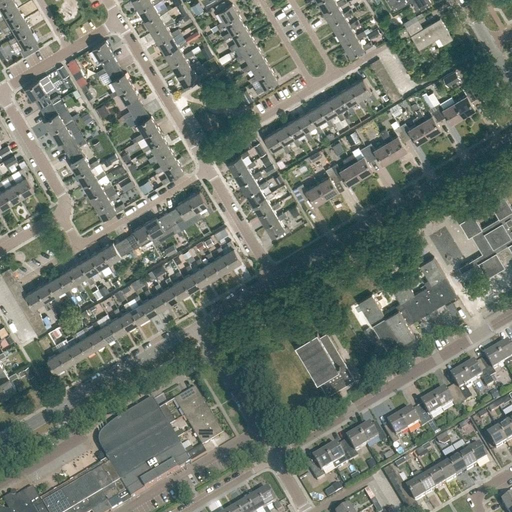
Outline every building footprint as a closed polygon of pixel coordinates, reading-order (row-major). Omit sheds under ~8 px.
[(17,7),(12,0),(3,0),(0,2),(0,10),(2,14),(3,15),(17,7)] [(133,0),(140,10),(153,2),(154,4),(160,0),(133,0)] [(340,0),(337,2),(335,0),(321,0),(318,2),(325,13),(338,5),(339,6),(346,1),(345,0),(340,0)] [(417,11),(431,3),(428,0),(387,0),(394,11),(410,1),(412,3),(411,4),(413,6),(413,5),(417,11)] [(353,12),(365,5),(363,1),(351,9),(353,12)] [(158,11),(154,4),(153,2),(140,10),(146,21),(159,13),(160,15),(167,10),(165,6),(158,11)] [(182,16),(187,13),(181,3),(176,5),(182,16)] [(219,29),(226,25),(225,23),(238,15),(232,4),(219,12),(224,20),(216,25),(219,29)] [(343,13),(339,6),(338,5),(325,13),(331,24),(345,16),(345,17),(353,12),(351,9),(350,8),(343,13)] [(195,16),(203,11),(200,6),(192,10),(195,16)] [(10,26),(23,18),(17,7),(3,15),(2,14),(0,15),(0,20),(4,18),(9,25),(10,26)] [(164,21),(160,15),(159,13),(146,21),(153,32),(166,24),(166,25),(174,21),(172,17),(164,21)] [(245,26),(238,15),(225,23),(226,25),(230,31),(223,36),(225,40),(232,35),(231,34),(245,26)] [(349,24),(345,17),(345,16),(331,24),(338,34),(351,26),(352,28),(359,23),(357,19),(349,24)] [(30,29),(23,18),(10,26),(9,25),(1,29),(3,33),(11,29),(15,35),(16,37),(30,29)] [(443,44),(452,39),(439,18),(423,28),(418,20),(406,27),(419,49),(439,37),(443,44)] [(171,32),(166,25),(166,24),(153,32),(159,43),(172,35),(173,36),(180,32),(178,28),(171,32)] [(191,32),(197,28),(194,24),(188,28),(191,32)] [(251,36),(245,26),(231,34),(232,35),(236,42),(229,47),(231,50),(239,46),(238,44),(251,36)] [(356,35),(352,28),(351,26),(338,34),(344,45),(357,37),(358,39),(366,34),(364,30),(356,35)] [(30,29),(16,37),(15,35),(10,39),(8,40),(10,44),(17,39),(23,48),(19,50),(23,56),(38,47),(34,41),(36,40),(30,29)] [(369,39),(380,33),(377,29),(367,35),(369,39)] [(177,43),(173,36),(172,35),(159,43),(165,54),(179,46),(179,47),(187,43),(184,39),(177,43)] [(258,47),(251,36),(238,44),(239,46),(243,53),(235,57),(238,61),(245,57),(244,55),(258,47)] [(350,56),(364,48),(364,49),(372,44),(370,41),(362,45),(358,39),(357,37),(344,45),(350,56)] [(99,76),(106,71),(105,70),(117,63),(111,52),(112,51),(106,40),(92,48),(104,67),(96,72),(99,76)] [(184,54),(179,47),(179,46),(165,54),(172,64),(185,56),(186,58),(200,49),(198,45),(184,54)] [(264,58),(258,47),(244,55),(245,57),(249,64),(242,68),(244,72),(252,68),(251,66),(264,58)] [(190,65),(186,58),(185,56),(172,64),(178,75),(191,67),(192,69),(200,64),(197,60),(190,65)] [(257,77),(271,69),(264,58),(251,66),(252,68),(256,74),(248,79),(251,83),(258,78),(257,77)] [(379,58),(370,64),(373,69),(382,63),(379,58)] [(73,73),(80,69),(74,59),(68,62),(70,65),(68,66),(73,73)] [(123,73),(117,63),(105,70),(106,71),(117,89),(109,94),(111,97),(119,93),(118,92),(132,83),(125,72),(123,73)] [(385,68),(382,63),(373,69),(376,74),(385,68)] [(57,69),(63,78),(69,75),(63,65),(57,69)] [(196,76),(192,69),(191,67),(178,75),(185,86),(197,79),(198,80),(206,75),(204,71),(196,76)] [(379,79),(388,73),(385,68),(376,74),(379,79)] [(264,87),(277,80),(271,69),(257,77),(258,78),(262,85),(255,90),(257,94),(265,89),(264,87)] [(448,86),(461,79),(456,71),(443,78),(448,86)] [(391,78),(388,73),(379,79),(381,83),(391,78)] [(41,109),(53,102),(53,103),(60,98),(58,95),(51,99),(47,92),(53,88),(46,76),(39,80),(26,88),(33,99),(34,98),(41,109)] [(360,98),(362,97),(369,93),(373,101),(377,98),(372,90),(371,91),(363,78),(352,85),(360,98)] [(384,88),(393,82),(391,78),(381,83),(384,88)] [(396,87),(393,82),(384,88),(387,92),(396,87)] [(138,94),(132,83),(118,92),(119,93),(129,111),(122,115),(125,119),(132,115),(131,113),(143,106),(137,95),(138,94)] [(471,101),(476,98),(468,84),(462,88),(466,94),(455,100),(463,115),(475,108),(471,101)] [(351,104),(358,99),(363,107),(366,105),(362,97),(360,98),(352,85),(341,91),(349,105),(351,104)] [(399,91),(396,87),(387,92),(390,97),(399,91)] [(81,95),(77,89),(73,91),(76,98),(81,95)] [(253,100),(247,90),(240,94),(246,104),(253,100)] [(340,110),(347,106),(352,113),(356,111),(351,104),(349,105),(341,91),(330,98),(338,111),(340,110)] [(402,96),(399,91),(390,97),(393,102),(402,96)] [(428,108),(433,105),(426,92),(420,96),(428,108)] [(59,113),(67,109),(61,98),(60,98),(53,103),(59,113)] [(329,116),(336,112),(341,120),(345,117),(340,110),(338,111),(330,98),(320,104),(328,117),(329,116)] [(463,115),(455,100),(442,107),(439,102),(434,105),(442,119),(448,115),(452,122),(463,115)] [(396,115),(407,109),(402,101),(391,107),(396,115)] [(59,113),(53,103),(53,102),(41,109),(47,119),(45,120),(52,131),(65,123),(66,124),(73,120),(71,116),(64,120),(59,113)] [(102,118),(109,113),(104,104),(96,109),(102,118)] [(319,123),(326,119),(330,126),(334,124),(329,116),(328,117),(320,104),(309,111),(317,124),(319,123)] [(441,128),(437,122),(442,119),(434,105),(433,105),(428,108),(432,114),(425,118),(419,108),(414,111),(420,121),(429,136),(441,128)] [(143,106),(131,113),(132,115),(139,126),(143,132),(135,137),(138,141),(145,136),(144,134),(157,126),(151,115),(149,116),(143,106)] [(308,129),(315,125),(319,133),(323,130),(319,123),(317,124),(309,111),(298,117),(306,130),(308,129)] [(429,136),(420,121),(414,111),(417,116),(412,118),(416,124),(408,128),(405,122),(399,125),(408,139),(413,136),(417,143),(429,136)] [(93,119),(89,113),(84,116),(88,122),(93,119)] [(297,136),(304,131),(309,139),(312,137),(308,129),(306,130),(298,117),(287,123),(295,137),(297,136)] [(76,142),(66,124),(65,123),(52,131),(58,142),(60,141),(66,152),(78,145),(79,146),(86,142),(84,138),(76,142)] [(286,142),(293,138),(297,145),(301,143),(297,136),(295,137),(287,123),(277,130),(285,143),(286,142)] [(407,149),(403,142),(408,139),(399,125),(394,128),(398,134),(392,137),(386,128),(380,131),(386,141),(395,156),(407,149)] [(164,137),(157,126),(144,134),(145,136),(149,143),(142,147),(144,151),(151,147),(150,145),(164,137)] [(291,149),(286,142),(285,143),(277,130),(266,136),(274,150),(282,144),(287,152),(291,149)] [(351,145),(360,140),(354,131),(346,136),(351,145)] [(170,148),(164,137),(150,145),(151,147),(155,154),(148,158),(150,162),(158,157),(157,156),(170,148)] [(98,153),(104,150),(99,141),(93,144),(98,153)] [(395,156),(386,141),(374,148),(371,142),(365,146),(373,160),(379,156),(383,163),(395,156)] [(254,146),(260,156),(266,153),(260,143),(254,146)] [(0,149),(0,156),(1,158),(11,151),(8,145),(0,149)] [(89,164),(79,146),(78,145),(66,152),(72,162),(71,163),(77,174),(91,166),(92,168),(99,163),(96,159),(89,164)] [(353,153),(348,156),(360,177),(373,169),(369,162),(373,160),(365,146),(360,149),(363,155),(357,159),(353,153)] [(177,159),(170,148),(157,156),(158,157),(162,164),(155,169),(157,173),(165,169),(163,167),(177,159)] [(240,155),(228,163),(234,173),(247,166),(246,165),(242,158),(250,154),(247,150),(240,155)] [(313,162),(322,157),(318,151),(310,156),(313,162)] [(3,161),(6,168),(17,161),(14,155),(3,161)] [(266,167),(273,163),(268,155),(261,159),(266,167)] [(336,163),(331,167),(339,180),(345,177),(349,184),(360,177),(348,156),(342,159),(346,165),(339,169),(336,163)] [(280,170),(290,164),(287,158),(277,164),(280,170)] [(170,178),(183,170),(177,159),(163,167),(165,169),(169,175),(161,180),(164,184),(171,179),(170,178)] [(253,176),(252,175),(248,168),(256,164),(253,160),(246,165),(247,166),(234,173),(241,184),(253,176)] [(133,163),(131,164),(130,162),(126,164),(132,173),(137,170),(133,163)] [(299,167),(302,171),(307,168),(305,163),(299,167)] [(268,174),(276,169),(273,164),(265,168),(268,174)] [(96,174),(92,168),(91,166),(77,174),(84,185),(97,177),(98,179),(105,174),(103,170),(96,174)] [(121,174),(125,172),(121,166),(112,171),(115,175),(120,172),(121,174)] [(337,190),(333,183),(339,180),(331,167),(325,170),(329,175),(317,183),(326,197),(337,190)] [(33,190),(25,177),(26,176),(21,168),(11,174),(15,182),(14,183),(22,196),(33,190)] [(259,185),(255,179),(262,174),(260,171),(252,175),(253,176),(241,184),(247,194),(259,187),(259,185)] [(14,183),(15,182),(11,174),(0,180),(0,181),(4,188),(3,189),(11,203),(22,196),(14,183)] [(277,184),(283,180),(279,175),(274,178),(277,184)] [(126,176),(115,182),(117,186),(128,179),(126,176)] [(102,186),(98,179),(97,177),(84,185),(90,196),(103,188),(104,189),(112,185),(109,181),(102,186)] [(144,193),(153,188),(149,180),(139,186),(144,193)] [(3,189),(4,188),(0,181),(0,190),(0,191),(0,209),(11,203),(3,189)] [(266,197),(265,196),(261,189),(268,185),(266,181),(259,185),(259,187),(247,194),(253,204),(266,197)] [(326,197),(317,183),(306,189),(302,183),(297,186),(306,200),(310,197),(315,204),(326,197)] [(109,196),(104,189),(103,188),(90,196),(97,206),(110,199),(111,200),(118,196),(116,192),(109,196)] [(272,207),(271,205),(267,199),(279,192),(277,188),(265,196),(266,197),(253,204),(259,214),(272,207)] [(200,190),(189,197),(197,210),(198,209),(205,205),(210,213),(214,211),(209,203),(207,203),(200,190)] [(474,213),(460,222),(469,236),(471,235),(482,253),(459,267),(462,272),(479,263),(487,277),(505,266),(497,252),(509,245),(511,250),(511,206),(505,195),(491,203),(499,217),(483,227),(474,213)] [(203,217),(198,209),(197,210),(189,197),(178,204),(178,205),(168,212),(175,223),(177,222),(194,212),(199,219),(203,217)] [(117,212),(125,207),(123,203),(115,207),(111,200),(110,199),(97,206),(103,217),(116,210),(117,212)] [(277,216),(273,209),(280,205),(278,201),(271,205),(272,207),(259,214),(265,225),(278,217),(277,216)] [(294,217),(300,214),(296,206),(289,210),(294,217)] [(181,230),(177,222),(175,223),(168,212),(158,218),(157,216),(145,223),(153,236),(155,235),(173,225),(177,232),(181,230)] [(284,212),(277,216),(278,217),(265,225),(272,235),(284,228),(280,220),(287,216),(284,212)] [(160,243),(155,235),(153,236),(145,223),(134,230),(135,231),(125,237),(132,249),(133,248),(151,238),(156,245),(160,243)] [(138,256),(133,248),(132,249),(125,237),(114,244),(113,242),(102,249),(110,262),(112,261),(129,250),(134,258),(138,256)] [(208,247),(214,244),(211,238),(204,241),(208,247)] [(241,260),(234,248),(235,247),(230,239),(227,242),(231,249),(224,253),(223,254),(231,266),(241,260)] [(199,250),(205,247),(202,241),(196,244),(199,250)] [(165,249),(168,256),(177,251),(174,244),(165,249)] [(223,254),(224,253),(220,246),(216,248),(221,255),(214,259),(213,260),(220,273),(231,266),(223,254)] [(116,269),(112,261),(110,262),(102,249),(91,255),(99,268),(101,268),(108,264),(112,271),(116,269)] [(185,259),(191,255),(189,250),(182,254),(185,259)] [(213,260),(214,259),(210,252),(206,254),(210,261),(204,265),(202,266),(210,279),(220,273),(213,260)] [(106,275),(101,268),(99,268),(91,255),(81,262),(89,275),(90,274),(97,270),(102,278),(106,275)] [(176,265),(182,261),(178,255),(172,259),(176,265)] [(408,324),(454,296),(457,295),(434,256),(420,265),(432,284),(415,294),(403,275),(389,283),(401,302),(383,313),(372,294),(358,302),(370,321),(371,321),(388,349),(400,341),(401,343),(415,335),(408,324)] [(202,266),(204,265),(200,258),(196,260),(200,267),(193,271),(192,272),(200,285),(210,279),(202,266)] [(95,282),(90,274),(89,275),(81,262),(70,268),(78,281),(79,280),(86,276),(91,284),(95,282)] [(192,272),(193,271),(189,264),(185,266),(190,273),(183,277),(182,278),(189,291),(200,285),(192,272)] [(4,279),(13,273),(10,268),(1,273),(4,279)] [(84,288),(79,280),(78,281),(70,268),(59,275),(67,288),(68,287),(75,283),(80,291),(84,288)] [(182,278),(183,277),(179,270),(175,272),(179,279),(173,283),(171,284),(179,297),(189,291),(182,278)] [(146,274),(150,280),(155,277),(151,271),(146,274)] [(16,277),(13,273),(4,279),(7,283),(16,277)] [(73,295),(68,287),(67,288),(59,275),(48,281),(56,294),(58,293),(64,289),(69,297),(73,295)] [(171,284),(173,283),(169,276),(165,279),(169,286),(163,290),(161,290),(169,303),(179,297),(171,284)] [(10,288),(19,282),(16,277),(7,283),(10,288)] [(62,301),(58,293),(56,294),(48,281),(37,288),(45,301),(47,300),(54,296),(58,303),(62,301)] [(22,287),(19,282),(10,288),(12,293),(22,287)] [(161,290),(163,290),(158,282),(155,285),(159,292),(152,296),(151,297),(159,309),(169,303),(161,290)] [(107,288),(106,288),(105,285),(99,289),(100,292),(103,296),(109,292),(107,288)] [(127,299),(134,294),(129,285),(121,289),(127,299)] [(25,292),(22,287),(12,293),(15,297),(25,292)] [(51,308),(47,300),(45,301),(37,288),(26,294),(28,296),(30,301),(33,306),(34,307),(43,302),(47,310),(51,308)] [(119,302),(126,298),(121,289),(114,293),(119,302)] [(151,297),(152,296),(148,289),(144,291),(149,298),(142,302),(141,303),(148,316),(159,309),(151,297)] [(18,302),(28,296),(25,292),(15,297),(18,302)] [(141,303),(142,302),(138,295),(134,297),(138,304),(132,308),(130,309),(138,322),(148,316),(141,303)] [(21,307),(30,301),(28,296),(18,302),(21,307)] [(24,311),(33,306),(30,301),(21,307),(24,311)] [(130,309),(132,308),(128,301),(124,303),(128,310),(121,314),(120,315),(128,328),(138,322),(130,309)] [(36,311),(34,307),(33,306),(24,311),(27,316),(36,311)] [(120,315),(121,314),(117,307),(113,309),(118,316),(111,320),(110,321),(117,334),(128,328),(120,315)] [(39,315),(36,311),(27,316),(29,321),(39,315)] [(110,321),(111,320),(107,313),(103,315),(107,322),(101,326),(99,327),(107,340),(117,334),(110,321)] [(32,325),(41,320),(39,315),(29,321),(32,325)] [(46,324),(51,321),(47,315),(42,318),(46,324)] [(99,327),(101,326),(97,319),(93,322),(97,329),(91,333),(89,333),(97,346),(107,340),(99,327)] [(35,330),(44,324),(41,320),(32,325),(35,330)] [(38,335),(47,329),(44,324),(35,330),(38,335)] [(89,333),(91,333),(86,325),(83,328),(87,335),(80,339),(79,340),(87,352),(97,346),(89,333)] [(56,337),(62,334),(58,327),(52,330),(56,337)] [(363,330),(370,340),(375,337),(369,327),(363,330)] [(328,395),(355,378),(327,331),(320,336),(317,331),(295,344),(318,382),(319,381),(328,395)] [(79,340),(80,339),(76,332),(72,334),(77,341),(70,345),(69,346),(76,359),(87,352),(79,340)] [(9,344),(14,341),(10,335),(5,338),(9,344)] [(69,346),(70,345),(66,338),(62,340),(65,345),(63,346),(64,348),(60,351),(58,352),(66,365),(76,359),(69,346)] [(505,363),(511,359),(511,342),(509,344),(508,342),(496,349),(505,363)] [(58,352),(60,351),(56,344),(52,346),(56,353),(48,358),(55,371),(66,365),(58,352)] [(494,370),(505,363),(496,349),(484,356),(486,358),(481,361),(490,377),(496,374),(494,370)] [(4,352),(0,354),(0,377),(3,382),(10,378),(9,377),(0,361),(0,359),(6,356),(4,352)] [(471,383),(482,377),(485,381),(490,377),(481,361),(475,364),(474,362),(463,369),(471,383)] [(34,375),(29,367),(19,373),(21,377),(26,374),(28,379),(34,375)] [(465,387),(471,383),(463,369),(450,376),(456,385),(451,387),(461,404),(472,398),(465,387)] [(11,381),(18,376),(16,372),(9,377),(10,378),(3,382),(0,377),(0,392),(2,397),(16,389),(11,381)] [(442,410),(453,403),(455,408),(461,404),(451,387),(446,391),(444,389),(433,395),(442,410)] [(195,388),(159,409),(159,410),(165,406),(175,401),(184,416),(204,403),(195,388)] [(493,401),(500,397),(496,391),(490,394),(493,401)] [(430,417),(442,410),(433,395),(422,402),(423,404),(417,408),(427,424),(433,421),(430,417)] [(505,406),(511,403),(508,398),(502,401),(504,404),(504,405),(505,406)] [(185,452),(182,446),(177,439),(175,435),(173,432),(170,428),(169,429),(152,401),(151,400),(123,417),(111,425),(103,433),(101,434),(100,436),(99,439),(99,441),(99,443),(100,446),(101,448),(107,458),(108,460),(129,496),(131,499),(135,497),(138,495),(167,478),(176,473),(192,463),(187,456),(185,452)] [(193,431),(214,419),(204,403),(184,416),(193,431)] [(408,430),(419,423),(422,428),(427,424),(417,408),(412,411),(411,409),(400,416),(408,430)] [(397,437),(408,430),(400,416),(387,423),(389,425),(384,428),(394,444),(399,441),(397,437)] [(175,423),(172,417),(166,420),(170,426),(175,423)] [(511,439),(511,427),(506,417),(505,417),(507,421),(503,423),(504,425),(499,428),(507,442),(511,439)] [(223,435),(214,419),(193,431),(202,446),(203,447),(223,435)] [(461,430),(468,426),(466,422),(459,426),(461,430)] [(381,443),(386,439),(376,423),(371,426),(370,424),(358,431),(367,445),(378,438),(381,443)] [(507,442),(499,428),(498,429),(497,427),(492,430),(493,431),(488,435),(497,449),(507,442)] [(179,433),(175,435),(177,439),(184,435),(182,431),(179,433)] [(355,452),(367,445),(358,431),(347,438),(348,439),(343,443),(353,459),(358,456),(355,452)] [(449,431),(443,435),(445,439),(452,436),(449,431)] [(439,443),(445,439),(443,435),(436,439),(439,443)] [(469,451),(477,465),(488,458),(478,442),(473,446),(474,448),(469,451)] [(347,463),(353,459),(343,443),(338,446),(336,444),(325,451),(333,465),(344,458),(347,463)] [(466,446),(456,452),(467,471),(477,465),(469,451),(466,446)] [(195,452),(187,456),(192,463),(207,454),(203,447),(195,452)] [(192,448),(185,452),(187,456),(195,452),(194,451),(192,448)] [(322,472),(333,465),(325,451),(313,458),(314,459),(307,463),(318,480),(325,476),(322,472)] [(387,462),(395,457),(392,452),(384,457),(387,462)] [(456,452),(445,458),(447,461),(456,477),(467,471),(456,452)] [(129,496),(110,463),(108,460),(99,465),(121,501),(129,496)] [(371,471),(377,468),(373,460),(367,463),(371,471)] [(404,464),(402,460),(395,464),(398,468),(404,464)] [(456,477),(447,461),(442,464),(443,466),(438,469),(437,467),(446,483),(456,477)] [(121,501),(99,465),(89,471),(112,510),(122,504),(120,501),(121,501)] [(386,475),(395,470),(393,465),(384,471),(386,475)] [(446,483),(437,467),(432,470),(433,472),(428,475),(427,473),(426,474),(436,490),(446,483)] [(389,480),(398,474),(395,470),(386,475),(389,480)] [(112,510),(89,471),(59,489),(72,511),(111,511),(112,511),(112,510)] [(354,483),(361,479),(357,472),(350,476),(354,483)] [(392,485),(401,479),(398,474),(389,480),(392,485)] [(426,474),(422,476),(423,478),(418,481),(417,479),(416,480),(425,496),(436,490),(426,474)] [(395,489),(404,484),(401,479),(392,485),(395,489)] [(425,496),(416,480),(405,486),(407,489),(410,494),(412,498),(415,502),(425,496)] [(336,494),(342,490),(338,483),(332,487),(336,494)] [(398,494),(407,489),(405,486),(404,484),(395,489),(398,494)] [(47,511),(43,505),(40,500),(33,488),(16,498),(14,494),(0,502),(0,511),(47,511)] [(72,511),(59,489),(40,500),(43,505),(47,511),(72,511)] [(401,499),(410,494),(407,489),(398,494),(401,499)] [(265,509),(267,508),(273,504),(277,511),(281,509),(277,502),(275,503),(267,490),(257,496),(265,509)] [(403,504),(412,498),(410,494),(401,499),(403,504)] [(511,495),(503,501),(509,511),(511,509),(511,495)] [(260,511),(263,511),(268,511),(267,508),(265,509),(257,496),(246,502),(252,511),(260,511)] [(415,503),(415,502),(412,498),(403,504),(406,509),(415,503)] [(375,499),(371,501),(375,508),(379,506),(375,499)] [(252,511),(246,502),(236,508),(238,511),(252,511)] [(408,511),(411,511),(418,508),(415,503),(406,509),(408,511)]
